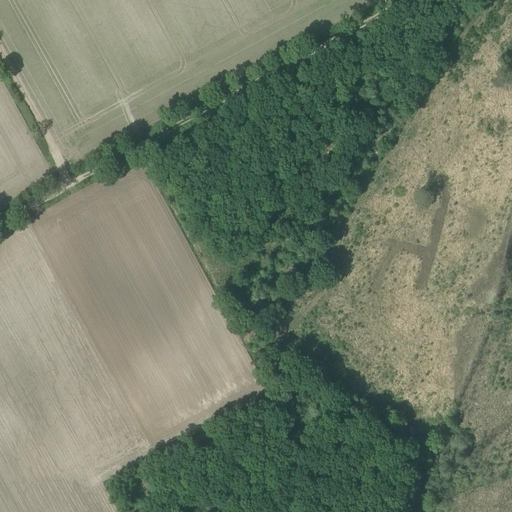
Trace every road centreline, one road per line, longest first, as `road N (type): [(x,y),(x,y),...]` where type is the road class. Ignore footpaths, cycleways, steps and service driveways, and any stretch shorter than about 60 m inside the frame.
road 1 (track): [(397,0),(71,184)]
road 2 (track): [(275,345),(277,376),(222,511)]
road 3 (track): [(71,184),(0,56)]
